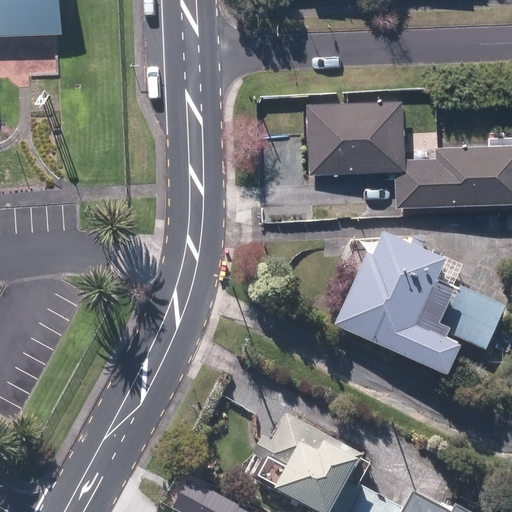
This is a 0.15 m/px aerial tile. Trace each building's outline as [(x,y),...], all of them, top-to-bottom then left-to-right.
[(0,0),(0,50),(71,47),(68,0),(0,0)] [(398,102),(305,105),(307,175),(393,171),(394,207),(511,203),(511,145),(433,149),(433,159),(400,160),(398,102)] [(511,213),(502,214),(502,231),(511,231),(511,213)] [(364,258),(333,328),(442,380),(455,352),(440,345),(445,336),(431,329),(448,296),(430,288),(441,266),(381,237),(369,261),(364,258)] [(462,290),(441,333),(482,353),(503,310),(462,290)] [(275,484),(273,489),(313,511),(346,511),(360,488),(345,480),(361,452),(288,411),(272,438),(264,433),(255,450),(268,457),(257,474),(275,484)] [(249,511),(189,478),(172,507),(180,511),(249,511)] [(450,511),(416,492),(403,511),(466,511),(456,506),(453,511),(450,511)]
